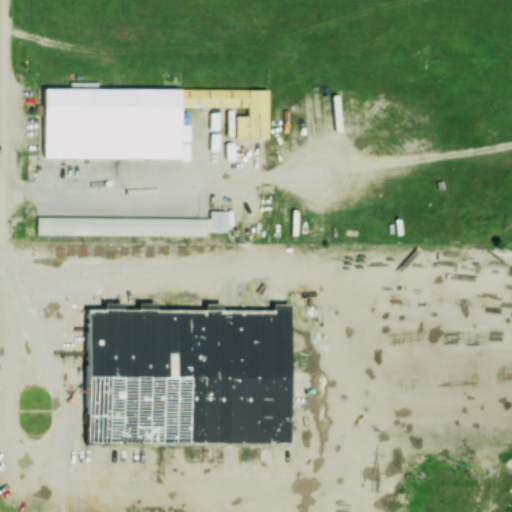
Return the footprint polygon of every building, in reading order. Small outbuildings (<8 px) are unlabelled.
[(42,158),(105,157),(105,150),(92,151),(92,143),(95,143),(94,135),(91,135),(90,132),(83,132),(83,126),(93,126),(93,124),(178,122),(177,87),(98,88),(98,81),(69,81),(69,87),(41,88),(42,158)] [(246,89),(178,88),(178,105),(245,106),(246,89)] [(266,89),(246,89),(246,115),(234,115),(233,138),(266,138),(266,89)] [(207,231),(225,231),(225,210),(208,210),(207,231)] [(203,235),(203,218),(35,217),(35,234),(203,235)] [(287,444),(288,304),(270,304),(270,311),(153,310),(153,303),(136,303),(136,308),(119,308),(119,303),(102,303),(102,308),(85,308),(84,443),(287,444)]
